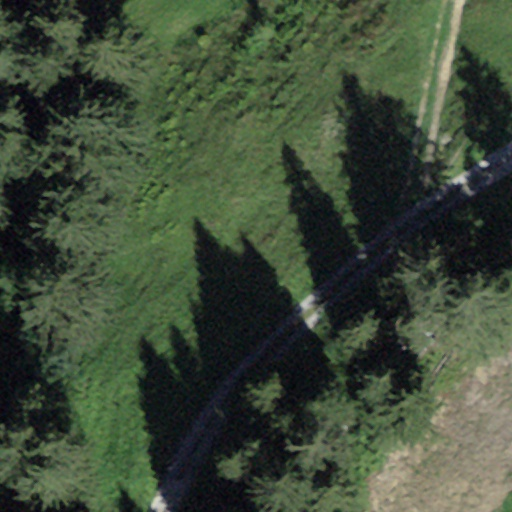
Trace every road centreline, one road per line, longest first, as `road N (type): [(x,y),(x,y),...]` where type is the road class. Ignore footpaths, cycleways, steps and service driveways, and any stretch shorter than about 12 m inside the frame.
road 1 (track): [(511,174),(302,324),(198,442),(167,511)]
road 2 (track): [(474,0),(400,248)]
